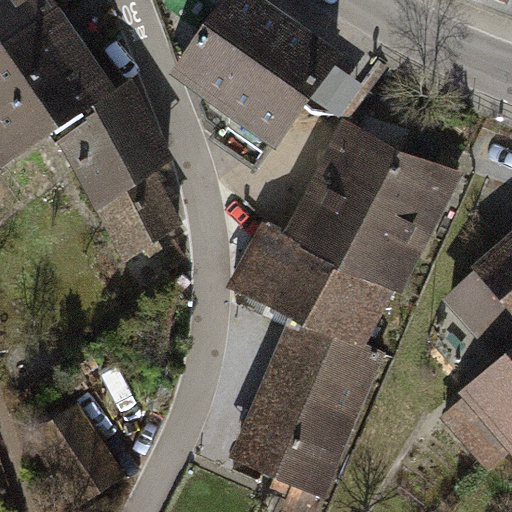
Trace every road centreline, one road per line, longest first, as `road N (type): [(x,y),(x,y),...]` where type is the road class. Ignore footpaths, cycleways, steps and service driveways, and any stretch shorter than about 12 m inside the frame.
road 1 (residential): [(134,0),(209,208),(219,302),(186,425),(145,511)]
road 2 (primary): [(511,71),(359,0)]
